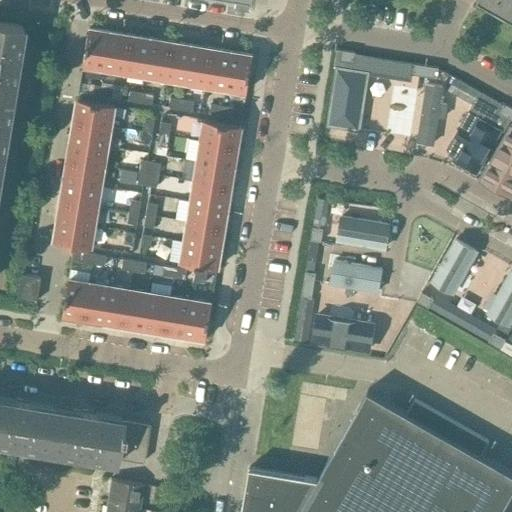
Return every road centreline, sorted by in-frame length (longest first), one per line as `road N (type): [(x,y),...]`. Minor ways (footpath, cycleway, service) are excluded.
road 1 (residential): [(42,344),(55,282),(41,257),(86,1)]
road 2 (residential): [(231,375),(269,153)]
road 3 (residential): [(290,32),(86,1)]
road 4 (residential): [(231,375),(42,344)]
road 5 (residential): [(384,174),(511,247)]
road 6 (residential): [(290,32),(432,46)]
road 7 (residential): [(384,174),(443,173),(511,210)]
road 8 (residential): [(269,153),(290,32)]
